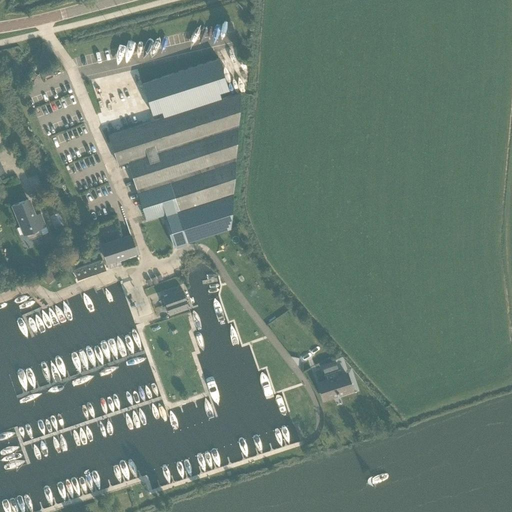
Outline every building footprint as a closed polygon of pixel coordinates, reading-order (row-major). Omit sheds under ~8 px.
[(219,59),(143,83),(153,114),(156,113),(158,118),(227,96),(225,91),(229,89),(219,59)] [(122,86),(139,85),(139,78),(121,78),(122,86)] [(98,87),(100,93),(112,89),(110,83),(98,87)] [(228,223),(230,222),(240,93),(109,135),(118,164),(128,161),(147,220),(163,214),(173,247),(217,232),(230,228),(228,223)] [(115,129),(125,124),(121,116),(111,122),(115,129)] [(72,141),(71,132),(60,133),(60,137),(56,137),(57,141),(72,141)] [(27,200),(26,200),(12,206),(23,234),(45,225),(40,213),(33,215),(27,200)] [(93,236),(115,232),(113,220),(91,224),(93,236)] [(107,262),(136,252),(131,235),(101,245),(107,262)] [(74,269),(77,279),(105,269),(102,259),(74,269)] [(48,269),(40,277),(47,284),(55,277),(48,269)] [(163,296),(166,305),(185,298),(182,290),(163,296)] [(185,298),(166,305),(169,313),(188,307),(185,298)] [(335,360),(321,365),(324,373),(337,368),(335,360)] [(316,367),(302,374),(305,379),(318,372),(316,367)] [(319,386),(324,400),(333,397),(332,393),(351,387),(348,376),(340,379),(338,370),(324,375),(326,381),(327,380),(328,383),(319,386)] [(114,506),(125,503),(123,496),(112,499),(114,506)]
